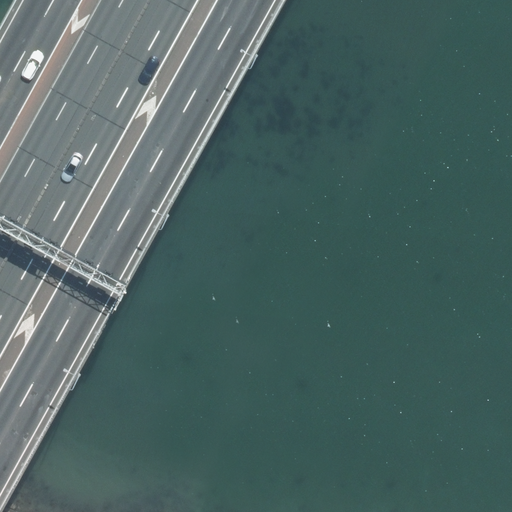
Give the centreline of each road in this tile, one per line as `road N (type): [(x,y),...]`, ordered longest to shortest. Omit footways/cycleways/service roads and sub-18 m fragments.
road 1 (motorway): [(242,0),(0,436)]
road 2 (motorway): [(0,268),(148,0)]
